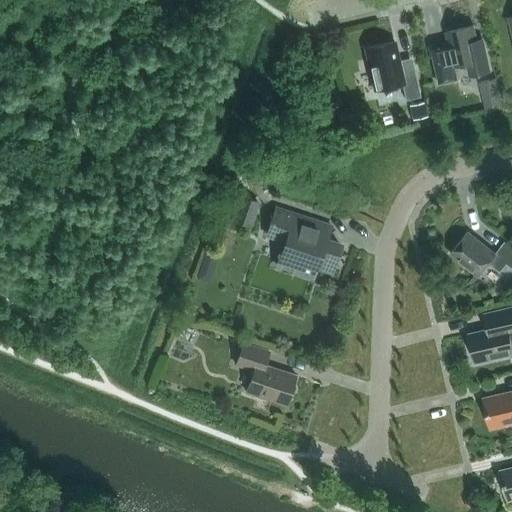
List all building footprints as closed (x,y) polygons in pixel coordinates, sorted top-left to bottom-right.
[(485,48),(479,49),(473,25),(446,32),(448,42),(429,46),(438,83),(457,79),(454,66),(470,63),(473,75),(490,71),(485,48)] [(366,48),(365,48),(374,90),(394,86),(397,102),(420,97),(411,57),(398,60),(394,42),(393,42),(394,44),(366,50),(366,48)] [(486,77),(491,100),(505,96),(499,74),(486,77)] [(427,118),(423,103),(410,106),(413,121),(427,118)] [(258,201),(224,190),(216,215),(250,226),(258,201)] [(331,228),(332,226),(275,208),(266,235),(287,242),(283,256),(296,260),(292,272),(311,278),(315,267),(330,271),(339,244),(318,237),(322,225),(331,228)] [(511,267),(511,246),(505,241),(496,253),(468,232),(450,254),(478,276),(489,262),(501,271),(507,263),(511,267)] [(204,253),(203,258),(210,260),(217,257),(219,251),(206,247),(204,253)] [(511,307),(484,314),(487,329),(469,334),(476,363),(511,354),(511,356),(511,307)] [(286,405),(296,375),(264,365),(269,351),(243,343),(236,365),(253,371),(246,392),(286,405)] [(511,391),(484,398),(491,429),(511,424),(511,391)] [(511,467),(501,470),(508,501),(511,500),(511,467)]
